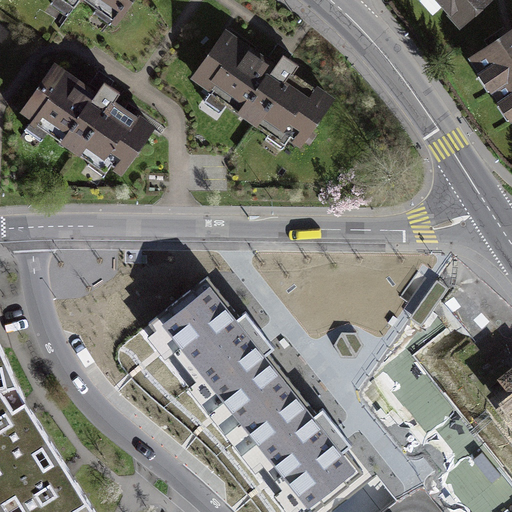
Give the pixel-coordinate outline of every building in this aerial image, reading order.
[(80,0),(117,25),(134,0),(80,0)] [(449,0),(468,28),(510,0),(449,0)] [(298,147),(327,101),(290,77),(296,68),(282,59),(276,68),(224,34),(194,79),(298,147)] [(511,45),(489,60),(511,93),(511,45)] [(122,172),(151,127),(112,103),(118,93),(103,84),(97,94),(54,67),(26,111),(122,172)] [(149,318),(124,253),(71,273),(96,339),(149,318)] [(309,511),(358,473),(206,285),(154,326),(303,511),(309,511)] [(0,345),(0,394),(21,389),(0,345)] [(511,386),(495,400),(511,422),(511,386)] [(40,422),(21,389),(0,394),(0,504),(65,465),(40,422)] [(65,465),(0,504),(0,511),(93,511),(83,495),(65,465)]
